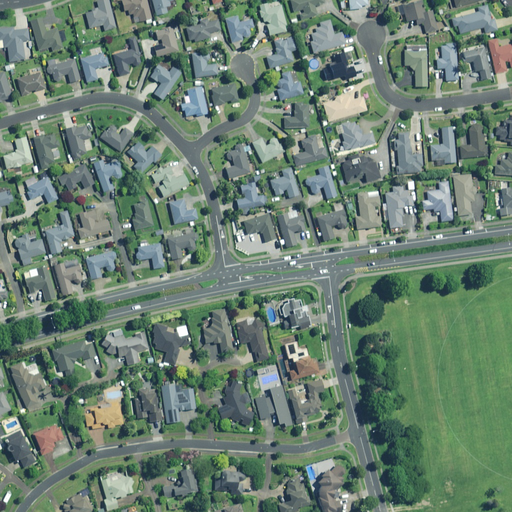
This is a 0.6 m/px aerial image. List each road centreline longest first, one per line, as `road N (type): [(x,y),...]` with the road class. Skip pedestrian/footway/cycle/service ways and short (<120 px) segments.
road 1 (residential): [(359,433),(299,448),(187,443),(97,454),(43,485),(21,511)]
road 2 (secondary): [(228,286),(0,345)]
road 3 (secondary): [(0,331),(226,274)]
road 4 (residential): [(0,124),(86,100),(125,100),(146,109),(188,151)]
road 5 (residential): [(368,34),(380,84),(405,104),(511,93)]
road 6 (secondary): [(326,257),(511,231)]
road 7 (secondary): [(511,245),(328,269)]
road 8 (tertiary): [(359,433),(328,269)]
road 9 (residential): [(188,151),(213,201),(226,274)]
road 10 (residential): [(243,63),(254,107),(188,151)]
